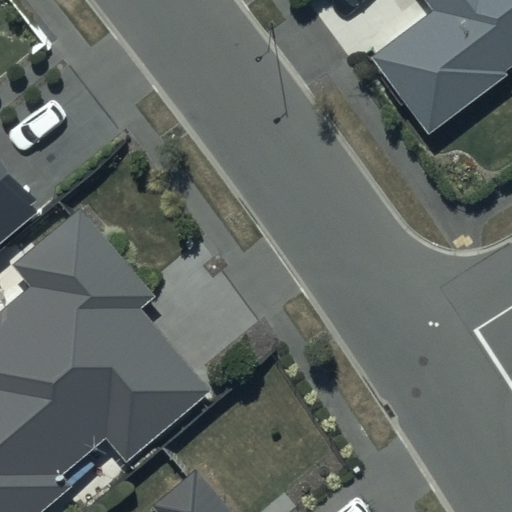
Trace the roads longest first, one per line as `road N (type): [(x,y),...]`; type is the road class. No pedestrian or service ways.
road 1 (residential): [(425,364),(296,168),(170,0)]
road 2 (residential): [(511,502),(425,364)]
